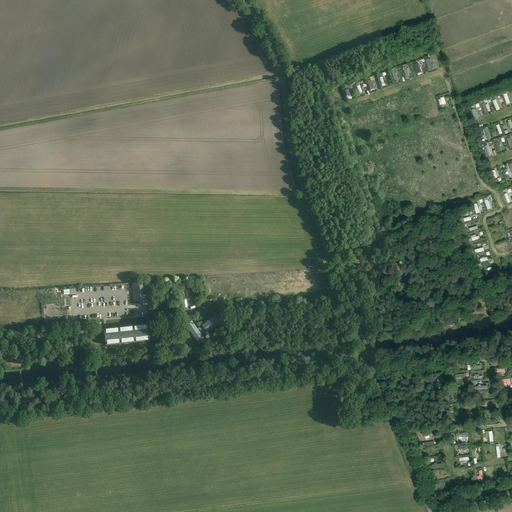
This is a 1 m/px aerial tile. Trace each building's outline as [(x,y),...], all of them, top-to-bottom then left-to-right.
[(428,62),(432,72),(439,70),(435,59),(428,62)] [(418,63),(422,76),(427,74),(422,61),(418,63)] [(411,80),(416,77),(411,67),(406,69),(411,80)] [(133,282),(134,304),(147,303),(146,281),(133,282)] [(221,322),(216,315),(202,325),(203,325),(198,329),(192,321),(186,325),(187,325),(196,338),(196,339),(198,343),(201,340),(199,337),(202,335),(201,334),(206,331),(207,332),(221,322)] [(150,341),(148,324),(108,328),(107,328),(105,331),(105,332),(106,345),(150,341)]
